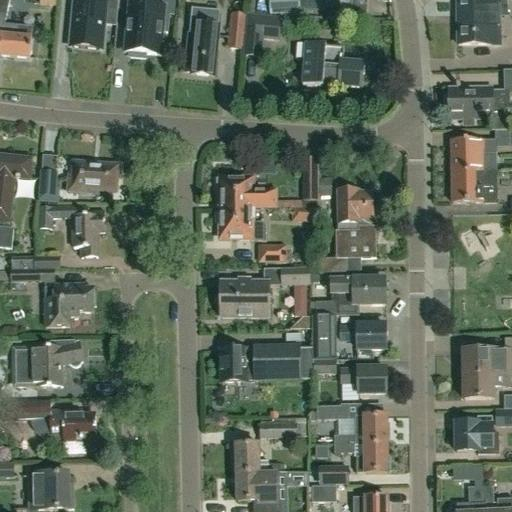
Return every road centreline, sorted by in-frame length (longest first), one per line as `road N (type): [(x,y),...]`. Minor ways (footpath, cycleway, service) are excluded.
road 1 (residential): [(414,135),(420,511)]
road 2 (residential): [(129,511),(125,283),(185,282)]
road 3 (residential): [(414,135),(182,127)]
road 4 (residential): [(190,511),(185,282)]
road 5 (residential): [(182,127),(0,110)]
road 6 (residential): [(185,282),(182,127)]
road 7 (residential): [(414,135),(403,0)]
